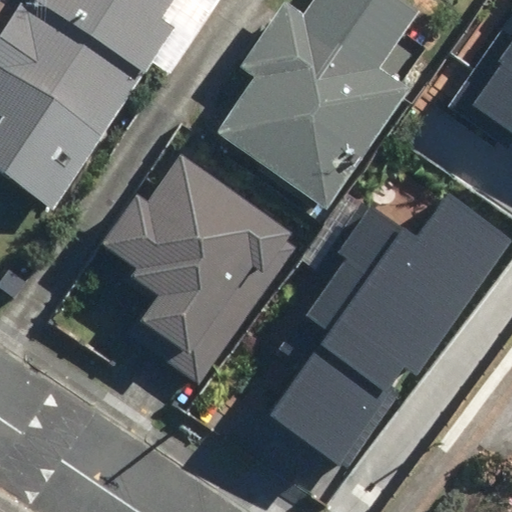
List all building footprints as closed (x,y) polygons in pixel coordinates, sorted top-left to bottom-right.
[(163,14),(172,0),(31,0),(32,0),(30,0),(22,0),(0,33),(0,169),(55,207),(178,24),(163,14)] [(308,0),(299,15),(280,2),(234,70),(247,79),(209,134),(320,210),(403,89),(375,69),(415,10),(399,0),(308,0)] [(511,2),(446,96),(509,141),(511,136),(511,2)] [(147,296),(119,335),(196,388),(293,249),(282,241),(288,232),(175,154),(140,204),(130,197),(96,245),(130,269),(123,279),(147,296)] [(299,364),(263,415),(331,463),(397,369),(411,379),(509,241),(439,191),(408,235),(359,201),(311,269),(325,279),(276,348),(299,364)] [(311,269),(359,201),(345,192),(297,259),(311,269)]
